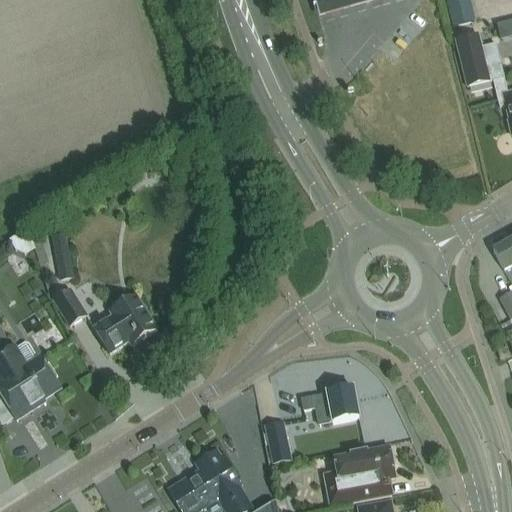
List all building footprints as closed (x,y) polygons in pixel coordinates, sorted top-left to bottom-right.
[(314,0),(319,16),(377,0),(314,0)] [(483,0),(464,0),(467,21),(486,18),(483,0)] [(493,84),(505,81),(496,46),(481,50),(478,38),(476,39),(456,43),(468,90),(493,84)] [(511,96),(508,97),(505,81),(493,84),(499,109),(506,108),(510,123),(508,123),(511,138),(511,96)] [(178,154),(173,167),(185,172),(190,160),(178,154)] [(52,239),(60,284),(74,280),(66,236),(52,239)] [(40,242),(33,244),(39,267),(47,265),(40,242)] [(511,243),(494,254),(511,286),(511,243)] [(70,330),(87,319),(71,294),(54,304),(70,330)] [(511,294),(500,301),(511,322),(511,294)] [(113,320),(93,332),(110,358),(129,346),(131,350),(158,333),(136,299),(110,316),(113,320)] [(41,359),(52,353),(42,335),(31,341),(41,359)] [(41,361),(39,363),(29,346),(25,346),(15,352),(14,350),(0,358),(0,397),(17,424),(18,423),(17,422),(33,412),(31,410),(60,392),(41,361)] [(510,359),(507,349),(497,353),(500,362),(510,359)] [(359,421),(354,391),(301,402),(304,414),(329,409),(332,426),(359,421)] [(290,463),(287,446),(283,426),(265,429),(272,466),(290,463)] [(395,481),(394,478),(391,478),(390,472),(393,471),(392,467),(396,463),(396,458),(393,455),(389,453),(389,451),(334,462),(336,474),(323,476),(330,511),(392,500),(389,482),(395,481)] [(252,511),(239,490),(240,489),(223,460),(221,461),(217,455),(196,467),(201,474),(197,477),(199,479),(188,486),(186,483),(169,494),(180,511),(252,511)]
